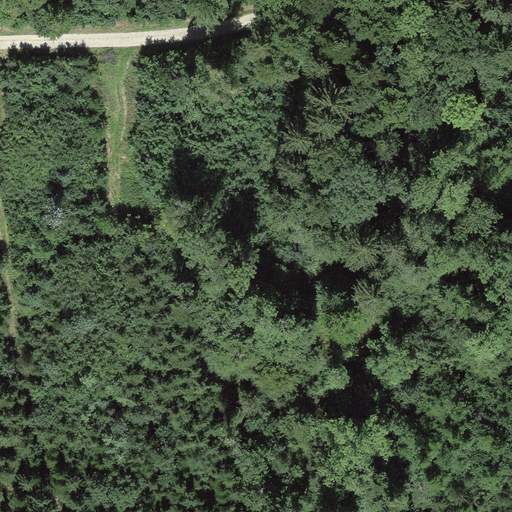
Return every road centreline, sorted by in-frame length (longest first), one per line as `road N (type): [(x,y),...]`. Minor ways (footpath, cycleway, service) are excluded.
road 1 (track): [(50,511),(3,261),(1,42)]
road 2 (track): [(294,0),(268,14),(157,38),(0,42)]
